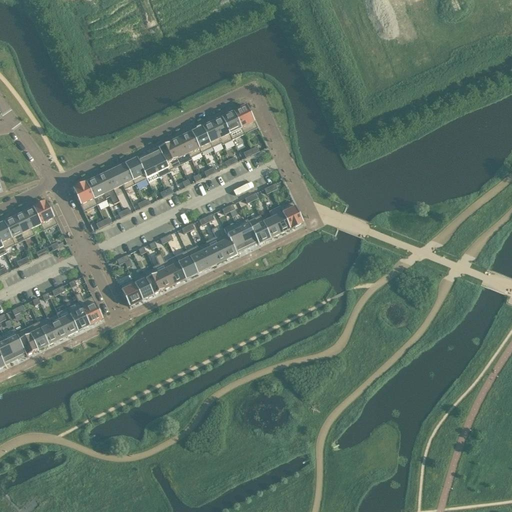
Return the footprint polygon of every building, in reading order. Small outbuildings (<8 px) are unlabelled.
[(245,104),(231,110),(242,133),(256,126),(245,104)] [(231,110),(220,116),(230,138),(242,133),(231,110)] [(220,116),(210,121),(221,143),(230,138),(220,116)] [(210,121),(200,125),(210,146),(219,142),(220,143),(221,143),(210,121)] [(194,128),(189,130),(199,151),(210,146),(200,125),(199,126),(198,125),(195,127),(194,128)] [(189,130),(178,136),(188,156),(199,151),(189,130)] [(178,136),(168,141),(178,163),(179,163),(176,157),(186,152),(188,157),(188,156),(178,136)] [(168,141),(157,146),(168,171),(169,170),(168,168),(178,163),(168,141)] [(157,148),(147,153),(157,176),(168,171),(157,146),(156,146),(157,148)] [(249,148),(242,151),(244,156),(252,152),(249,148)] [(135,157),(145,177),(145,176),(155,172),(157,176),(147,153),(136,158),(135,157)] [(135,157),(123,162),(133,183),(145,177),(135,157)] [(123,162),(113,167),(123,188),(133,183),(123,162)] [(113,167),(103,172),(117,200),(112,188),(121,184),(123,188),(113,167)] [(103,172),(94,176),(102,193),(104,197),(108,195),(112,203),(117,200),(103,172)] [(94,176),(84,181),(95,204),(95,203),(92,197),(102,193),(94,176)] [(84,181),(71,188),(81,210),(95,204),(84,181)] [(45,200),(31,207),(42,229),(55,223),(45,200)] [(277,205),(288,227),(301,221),(291,200),(278,206),(277,205)] [(277,205),(267,210),(278,232),(288,227),(277,205)] [(31,207),(21,211),(32,234),(33,234),(30,227),(39,223),(42,229),(31,207)] [(258,214),(268,237),(278,232),(267,210),(270,216),(261,220),(258,214)] [(21,211),(12,216),(23,238),(32,234),(21,211)] [(245,218),(256,243),(268,237),(258,214),(246,220),(245,218)] [(204,215),(197,219),(199,224),(207,220),(204,215)] [(12,216),(2,221),(13,243),(23,238),(12,216)] [(234,221),(233,222),(245,246),(255,241),(256,243),(245,218),(234,223),(234,221)] [(102,219),(94,222),(97,227),(104,223),(102,219)] [(0,244),(4,252),(3,248),(13,243),(2,221),(0,221),(0,244)] [(233,222),(222,227),(235,253),(234,251),(245,246),(233,222)] [(215,225),(210,228),(225,258),(235,253),(222,227),(224,232),(220,235),(215,225)] [(213,235),(204,240),(215,262),(225,258),(210,228),(213,235)] [(195,244),(194,245),(205,267),(215,262),(204,240),(205,242),(196,246),(195,244)] [(194,245),(185,249),(196,272),(205,267),(194,245)] [(185,249),(173,255),(184,278),(196,272),(185,249)] [(157,263),(151,265),(162,288),(173,283),(162,260),(163,260),(159,252),(153,255),(157,263)] [(163,260),(162,260),(173,283),(184,278),(173,255),(163,260)] [(152,267),(141,272),(151,293),(162,288),(151,265),(151,266),(152,267)] [(141,272),(130,278),(140,298),(146,296),(147,296),(150,295),(151,294),(151,293),(141,272)] [(130,278),(117,284),(127,305),(140,298),(130,278)] [(78,291),(73,294),(77,301),(88,324),(101,317),(90,295),(82,299),(78,291)] [(77,301),(65,307),(76,330),(88,324),(77,301)] [(65,307),(55,312),(66,334),(76,330),(65,307)] [(46,316),(45,316),(56,339),(66,334),(55,312),(58,318),(49,322),(46,316)] [(45,316),(36,321),(47,344),(56,339),(45,316)] [(36,321),(25,326),(36,349),(41,346),(42,347),(45,345),(46,344),(47,344),(36,321)] [(13,328),(12,328),(25,354),(36,349),(25,326),(14,331),(13,328)] [(12,328),(1,333),(13,358),(24,352),(24,354),(25,354),(12,328)] [(2,335),(0,336),(0,358),(3,365),(3,364),(2,363),(13,358),(1,333),(2,335)]
